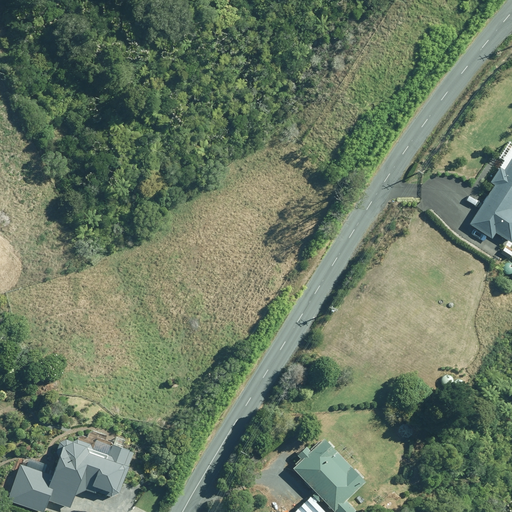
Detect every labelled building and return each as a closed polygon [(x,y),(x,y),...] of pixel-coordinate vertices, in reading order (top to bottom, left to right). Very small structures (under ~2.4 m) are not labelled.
[(495,186),(470,224),(493,239),(496,234),(511,244),(511,243),(511,159),(505,171),(500,168),(490,183),(495,186)] [(511,263),(507,259),(499,269),(511,279),(511,263)] [(447,371),(439,385),(461,398),(469,384),(447,371)] [(53,475),(22,464),(9,499),(40,511),(45,511),(50,502),(71,510),(77,494),(87,490),(112,498),(120,493),(135,452),(112,443),(107,457),(89,450),(91,446),(62,436),(56,452),(61,454),(53,475)] [(325,511),(317,503),(322,499),(333,511),(354,511),(355,511),(345,500),(365,482),(324,437),(310,450),(306,446),(296,456),(300,459),(292,466),(316,492),(294,511),(325,511)]
